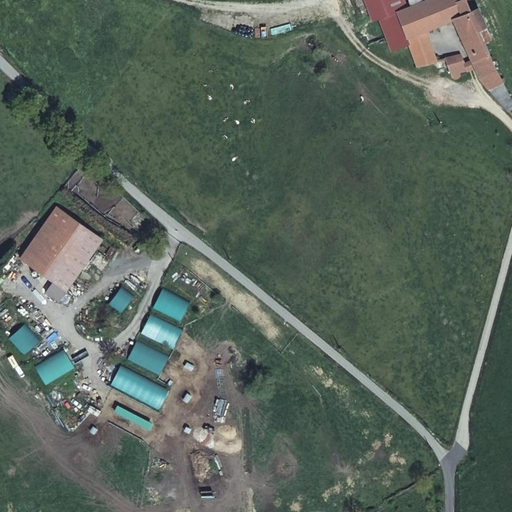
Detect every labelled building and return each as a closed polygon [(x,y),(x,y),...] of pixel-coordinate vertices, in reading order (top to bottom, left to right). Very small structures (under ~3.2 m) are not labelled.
[(392,16),(403,11),(416,6),(413,0),(373,0),(380,16),(387,12),(388,15),(392,16)] [(454,63),(460,79),(468,78),(467,74),(474,73),(481,73),(477,64),(473,56),(445,55),(435,30),(457,22),(462,33),(469,31),(461,14),(476,8),(472,0),(430,0),(416,6),(403,11),(392,16),(388,15),(400,43),(415,38),(424,58),(433,59),(434,63),(454,63)] [(482,5),(476,8),(461,14),(469,31),(473,39),(488,33),(494,31),(482,5)] [(488,33),(473,39),(483,61),(498,56),(488,33)] [(511,86),(498,56),(483,61),(488,73),(511,102),(511,86)] [(102,237),(56,206),(20,258),(47,275),(58,269),(67,264),(90,254),(102,237)] [(66,270),(51,278),(67,289),(84,261),(66,270)]
